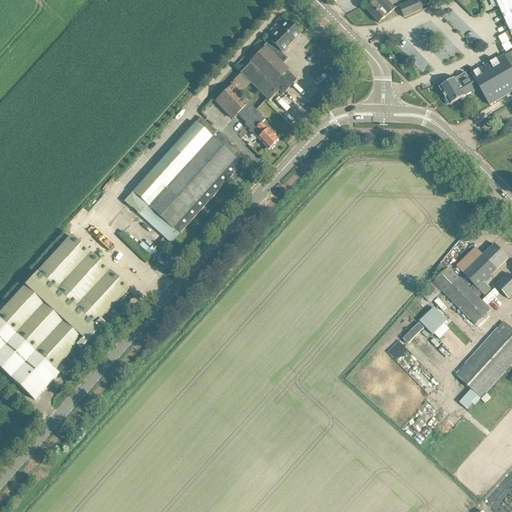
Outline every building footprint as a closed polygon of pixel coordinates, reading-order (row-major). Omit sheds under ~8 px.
[(378,23),(394,9),(386,0),(376,0),(374,2),(366,9),(378,23)] [(404,18),(421,10),(417,0),(412,0),(399,6),(404,18)] [(511,0),(495,0),(511,36),(511,53),(505,58),(504,57),(472,75),(468,78),(465,73),(440,88),(450,106),(480,88),(490,105),(498,100),(511,92),(511,0)] [(281,53),(300,34),(287,22),(269,41),(280,52),(281,53)] [(297,81),(287,71),(288,70),(282,65),(286,60),(279,53),(280,52),(269,41),(263,47),(264,48),(250,63),(248,62),(239,71),(241,73),(240,74),(250,84),(268,102),(278,92),(282,96),(297,81)] [(232,86),(216,102),(233,120),(238,115),(246,124),(245,125),(262,143),(269,150),(270,149),(271,149),(271,150),(274,147),(274,145),(278,141),(274,136),(275,135),(266,125),(265,127),(262,123),(264,120),(240,95),(232,86)] [(179,235),(230,179),(235,183),(243,174),(238,169),(242,165),(241,164),(246,158),(228,142),(229,141),(221,134),(220,135),(200,118),(125,202),(171,244),(179,235)] [(100,320),(128,289),(70,236),(0,313),(0,368),(34,400),(58,374),(54,370),(76,346),(81,350),(104,325),(100,320)] [(489,311),(477,298),(481,294),(484,297),(491,290),(484,282),(508,259),(494,244),(487,251),(463,275),(474,287),(470,291),(449,268),(433,283),(442,292),(474,326),(489,311)] [(496,285),(502,292),(510,300),(511,298),(511,278),(508,273),(496,285)] [(433,283),(421,294),(430,303),(442,292),(433,283)] [(495,290),(483,301),(487,305),(499,294),(495,290)] [(434,307),(420,321),(433,335),(447,321),(434,307)] [(478,396),(481,399),(511,364),(511,330),(503,322),(455,376),(470,390),(478,396)] [(418,324),(402,340),(407,345),(423,329),(418,324)] [(470,390),(458,403),(465,410),(472,403),(478,396),(470,390)]
